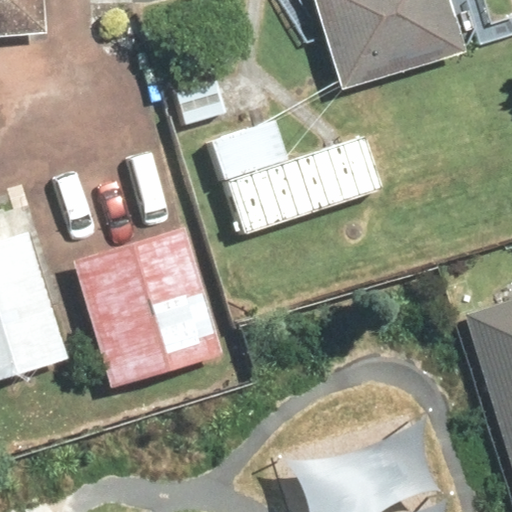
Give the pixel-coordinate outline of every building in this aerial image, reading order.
[(0,0),(0,46),(35,44),(32,0),(0,0)] [(308,0),(334,90),(456,56),(439,0),(308,0)] [(189,125),(221,238),(370,196),(352,133),(279,153),(265,104),(189,125)] [(10,191),(0,193),(0,383),(59,367),(10,191)] [(162,212),(52,243),(96,398),(205,368),(162,212)] [(511,300),(464,316),(511,467),(511,300)]
